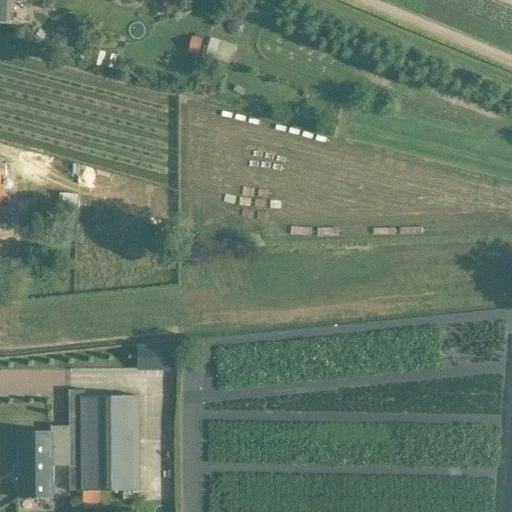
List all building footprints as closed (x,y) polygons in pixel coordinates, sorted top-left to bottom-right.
[(0,0),(0,23),(13,24),(14,1),(25,2),(25,0),(0,0)] [(199,55),(204,39),(193,35),(188,52),(199,55)] [(211,36),(206,53),(231,61),(236,44),(211,36)] [(136,368),(168,369),(168,344),(136,344),(136,368)] [(82,490),(141,492),(141,395),(84,396),(84,389),(70,390),(70,425),(53,426),(53,432),(52,432),(52,434),(20,434),(20,432),(19,432),(19,498),(54,498),(54,466),(70,466),(70,490),(82,490)]
